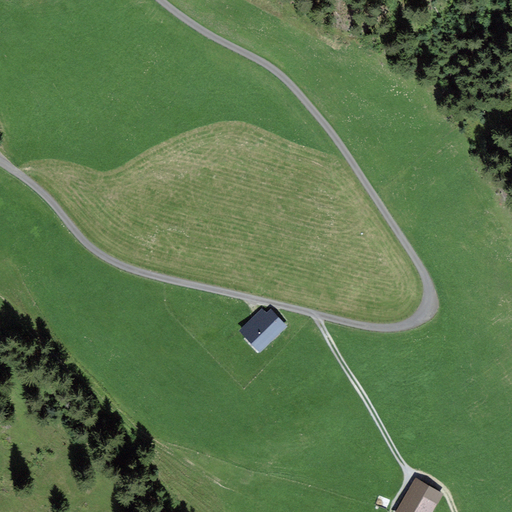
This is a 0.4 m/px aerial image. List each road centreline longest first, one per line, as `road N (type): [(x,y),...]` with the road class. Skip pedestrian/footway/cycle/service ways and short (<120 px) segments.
road 1 (residential): [(0,161),(45,195),(89,246),(128,268),(378,328),(421,318),(429,297),(423,273),(320,118),(267,65),(161,0)]
road 2 (track): [(317,315),(406,469),(444,492),(455,511)]
